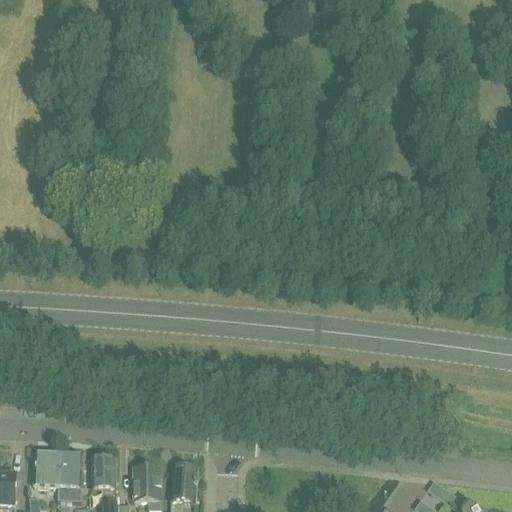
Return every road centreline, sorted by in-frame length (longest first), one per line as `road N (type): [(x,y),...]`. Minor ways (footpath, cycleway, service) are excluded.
road 1 (tertiary): [(511,356),(288,328),(0,306)]
road 2 (residential): [(0,429),(227,444)]
road 3 (residential): [(227,444),(428,470)]
